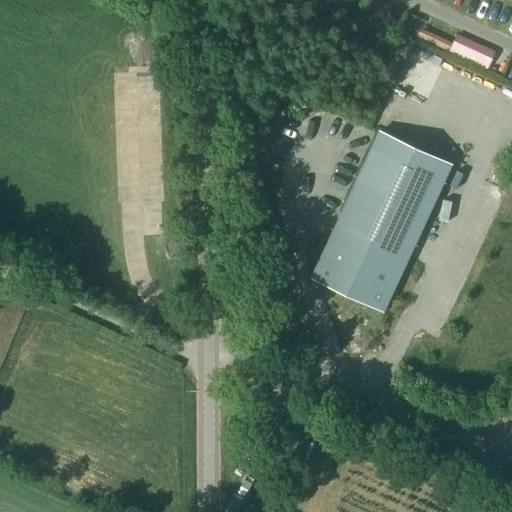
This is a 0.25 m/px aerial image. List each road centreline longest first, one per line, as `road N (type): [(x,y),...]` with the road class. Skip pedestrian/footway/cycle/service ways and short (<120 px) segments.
road 1 (tertiary): [(210,355),(205,130),(188,0)]
road 2 (unclassified): [(232,511),(273,417),(280,379),(245,356),(210,355)]
road 3 (tertiary): [(211,511),(210,355)]
